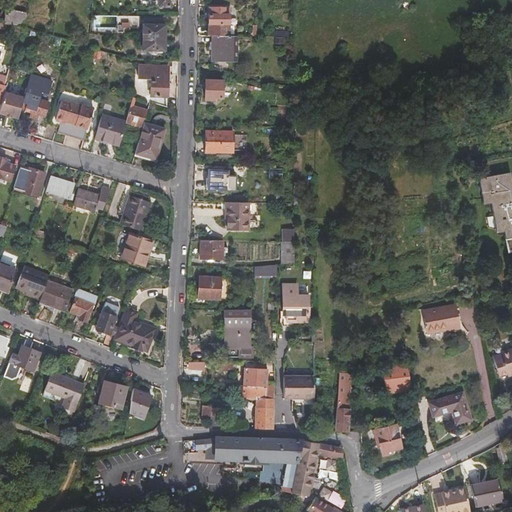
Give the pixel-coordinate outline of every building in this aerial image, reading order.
[(168,0),(156,0),(156,1),(159,1),(159,8),(169,8),(168,0)] [(23,29),(24,29),(29,12),(7,7),(4,24),(23,29)] [(209,9),(209,35),(212,35),(229,36),(229,15),(225,15),(225,9),(209,9)] [(138,28),(139,16),(116,16),(117,30),(117,33),(129,33),(129,28),(138,28)] [(166,51),(166,26),(144,25),(144,51),(166,51)] [(229,36),(212,35),(212,59),(225,60),(225,62),(236,62),(237,36),(229,36)] [(150,104),(168,108),(169,69),(139,69),(138,82),(151,82),(150,104)] [(380,83),(378,71),(372,73),(372,84),(380,83)] [(338,85),(339,90),(357,87),(357,79),(339,85),(338,85)] [(222,97),(222,81),(205,81),(205,100),(214,99),(215,97),(222,97)] [(25,87),(8,82),(0,111),(0,112),(19,118),(21,111),(25,98),(23,97),(25,87)] [(25,98),(21,111),(30,114),(29,117),(37,119),(38,116),(42,118),(47,102),(26,96),(25,98)] [(44,138),(44,139),(53,141),(55,133),(83,141),(93,105),(82,102),(81,103),(70,100),(70,102),(60,99),(55,119),(59,120),(58,123),(57,126),(48,123),(47,126),(47,128),(44,138)] [(143,129),(144,125),(149,110),(131,105),(126,122),(134,124),(134,127),(143,129)] [(102,115),(95,138),(119,145),(126,122),(102,115)] [(35,136),(44,139),(44,138),(47,128),(38,125),(35,136)] [(159,149),(164,131),(144,125),(143,129),(136,154),(154,159),(157,149),(159,149)] [(136,154),(135,157),(158,164),(167,132),(164,131),(159,149),(157,149),(154,159),(136,154)] [(235,133),(208,131),(207,152),(234,153),(235,133)] [(6,159),(0,156),(0,178),(9,181),(14,165),(5,163),(6,159)] [(30,171),(20,168),(14,188),(39,195),(46,174),(31,169),(30,171)] [(228,171),(210,171),(209,179),(206,179),(206,190),(235,192),(235,177),(228,176),(228,171)] [(507,254),(511,252),(511,186),(510,174),(479,179),(484,202),(490,202),(491,201),(496,230),(502,230),(507,254)] [(74,184),(50,177),(46,192),(69,199),(74,184)] [(77,189),(73,204),(95,211),(96,209),(103,212),(111,190),(102,187),(99,196),(77,189)] [(39,195),(14,188),(13,191),(38,199),(39,195)] [(120,223),(142,231),(151,202),(130,195),(120,223)] [(248,221),(248,202),(228,202),(228,229),(256,229),(256,221),(248,221)] [(147,269),(155,245),(133,237),(125,261),(147,269)] [(225,259),(225,241),(203,240),(202,259),(225,259)] [(279,265),(292,263),(293,242),(279,241),(279,265)] [(0,263),(0,288),(9,292),(18,270),(0,263)] [(24,264),(16,287),(27,291),(32,293),(31,296),(41,299),(49,280),(51,274),(24,264)] [(253,275),(276,275),(276,265),(253,265),(253,275)] [(223,277),(201,276),(200,298),(222,298),(223,277)] [(41,301),(67,311),(75,289),(49,280),(41,299),(41,301)] [(308,292),(308,284),(300,283),(299,291),(308,292)] [(72,332),(81,336),(97,295),(79,288),(70,311),(79,314),(72,332)] [(292,289),(283,288),(282,327),(293,327),(294,323),(308,322),(308,297),(292,296),(292,289)] [(104,345),(112,348),(116,336),(120,326),(115,324),(119,316),(117,315),(119,310),(108,305),(105,310),(104,310),(97,329),(108,333),(104,345)] [(250,308),(228,308),(228,344),(220,344),(220,353),(239,354),(238,357),(252,357),(252,346),(249,346),(250,308)] [(455,308),(424,318),(431,339),(449,333),(450,335),(462,331),(455,308)] [(120,326),(116,336),(133,343),(132,345),(142,348),(143,346),(147,348),(155,327),(141,322),(140,324),(132,321),(136,312),(127,309),(120,326)] [(21,345),(18,354),(13,352),(4,375),(12,378),(16,377),(21,365),(33,370),(40,352),(21,345)] [(511,349),(501,353),(502,356),(494,358),(499,377),(508,374),(511,372),(511,349)] [(218,361),(189,360),(189,368),(218,370),(218,361)] [(408,360),(385,365),(390,393),(414,388),(408,360)] [(256,428),(274,428),(274,386),(265,386),(265,370),(262,370),(262,367),(254,367),(254,369),(244,369),(243,398),(257,399),(256,428)] [(353,373),(340,371),(337,431),(351,431),(353,373)] [(52,373),(45,391),(65,398),(62,407),(74,411),(84,385),(52,373)] [(287,398),(317,399),(317,378),(287,378),(287,398)] [(122,408),(128,386),(105,380),(99,402),(122,408)] [(133,388),(129,412),(143,418),(152,396),(146,393),(147,390),(138,387),(137,390),(133,388)] [(65,398),(45,391),(43,396),(57,401),(53,411),(71,418),(74,411),(62,407),(65,398)] [(465,395),(431,402),(434,416),(454,413),(456,425),(470,422),(465,395)] [(203,419),(211,419),(212,407),(204,407),(203,419)] [(211,419),(211,428),(223,428),(225,408),(212,407),(211,419)] [(403,449),(397,424),(374,429),(377,444),(380,444),(381,448),(382,456),(394,454),(394,451),(403,449)] [(279,489),(306,496),(316,454),(332,457),(344,457),(343,448),(301,440),(250,438),(204,439),(204,464),(223,464),(269,464),(268,472),(281,474),(279,489)] [(504,447),(497,449),(499,459),(506,457),(504,447)] [(500,480),(472,486),(477,507),(505,500),(500,480)] [(439,511),(471,511),(465,488),(456,491),(456,493),(443,496),(442,494),(435,495),(439,511)] [(328,499),(342,507),(348,497),(333,489),(328,499)] [(308,510),(311,511),(345,511),(335,507),(334,508),(316,497),(308,510)]
